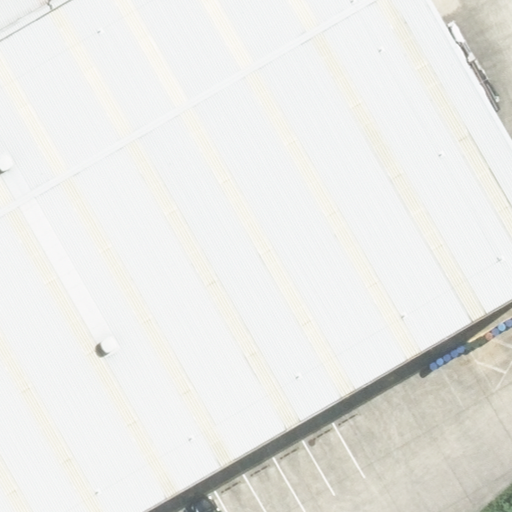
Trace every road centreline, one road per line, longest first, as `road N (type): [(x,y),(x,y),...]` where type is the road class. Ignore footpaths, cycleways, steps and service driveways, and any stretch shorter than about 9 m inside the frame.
road 1 (unknown): [(511,351),(294,511)]
road 2 (unknown): [(431,0),(511,121)]
